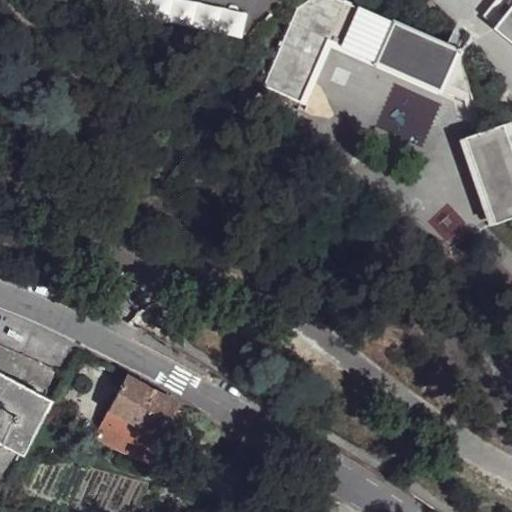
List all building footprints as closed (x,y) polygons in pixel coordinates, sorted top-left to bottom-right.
[(290,99),(302,104),(330,42),(441,90),(444,83),(456,54),(455,53),(457,49),(450,45),(343,0),(307,0),(295,8),(260,86),(262,87),(290,99)] [(496,25),(511,37),(511,4),(501,18),(496,25)] [(440,91),(441,90),(330,42),(302,104),(306,105),(332,49),(439,94),(440,91)] [(259,94),(286,106),(290,99),(262,87),(259,94)] [(134,130),(138,113),(72,97),(68,114),(134,130)] [(511,127),(509,120),(502,123),(511,150),(511,127)] [(511,215),(511,150),(502,123),(463,136),(493,222),(511,215)] [(0,443),(23,456),(51,403),(43,398),(33,393),(0,375),(0,443)] [(179,406),(125,377),(94,437),(110,444),(115,448),(149,464),(179,406)] [(33,393),(43,398),(46,392),(35,386),(33,393)] [(112,455),(115,449),(109,446),(106,452),(112,455)]
